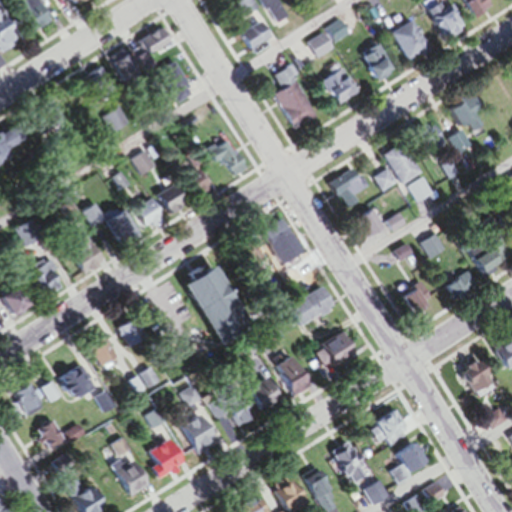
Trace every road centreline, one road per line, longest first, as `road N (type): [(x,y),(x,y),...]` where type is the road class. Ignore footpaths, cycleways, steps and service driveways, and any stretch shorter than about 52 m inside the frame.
road 1 (residential): [(0,356),(511,32)]
road 2 (residential): [(497,511),(173,0)]
road 3 (residential): [(166,511),(511,293)]
road 4 (residential): [(0,96),(149,0)]
